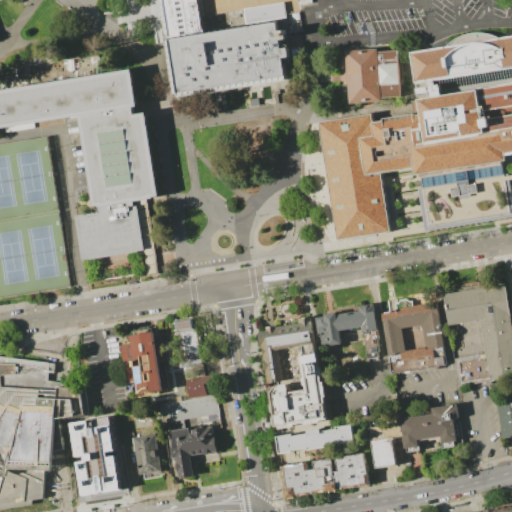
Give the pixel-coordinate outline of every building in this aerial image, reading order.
[(161,0),(163,10),(162,10),(165,29),(167,39),(176,94),(216,88),(283,77),(274,22),(288,20),(286,3),(244,10),(247,27),(205,33),(203,17),(202,9),(200,0),(161,0)] [(412,53),(511,35),(511,154),(506,155),(507,161),(416,176),(415,170),(383,174),(392,232),(341,240),(322,121),(372,114),(374,123),(385,121),(384,119),(415,114),(415,116),(422,115),(420,100),(432,97),(431,92),(419,94),(418,88),(429,86),(429,82),(417,84),(412,53)] [(347,49),(351,103),(384,101),(384,95),(402,94),(399,50),(382,51),(381,46),(347,49)] [(84,259),(144,250),(136,200),(141,199),(145,198),(146,198),(159,196),(145,112),(133,114),(132,107),(137,106),(131,69),(0,89),(0,128),(79,116),(94,207),(97,206),(98,212),(75,215),(82,260),(84,259)] [(45,136),(0,143),(0,296),(70,285),(45,136)] [(341,240),(343,251),(511,222),(511,154),(506,155),(507,161),(416,176),(415,170),(383,174),(392,232),(341,240)] [(136,200),(141,199),(145,198),(146,198),(147,204),(155,260),(158,273),(148,274),(148,273),(144,250),(136,200)] [(445,295),(450,326),(481,321),(487,353),(455,359),(459,387),(511,379),(511,324),(506,284),(445,295)] [(383,314),(398,312),(397,304),(399,304),(401,301),(408,300),(410,301),(412,301),(413,306),(437,302),(448,366),(392,374),(383,314)] [(317,318),(325,316),(325,314),(336,313),(336,314),(360,311),(360,306),(373,304),(380,352),(379,352),(379,357),(368,359),(363,327),(340,331),(343,345),(322,348),(317,318)] [(172,320),(193,317),(195,329),(175,332),(172,320)] [(310,317),(313,341),(276,346),(281,382),(266,384),(259,323),(310,317)] [(195,329),(199,357),(179,360),(175,332),(195,329)] [(156,332),(158,341),(165,339),(169,364),(162,365),(166,392),(141,397),(138,382),(130,384),(123,345),(131,344),(130,336),(156,332)] [(304,346),(305,351),(302,358),(307,393),(294,395),(292,384),(276,386),(270,394),(275,426),(281,430),(332,422),(320,343),(304,346)] [(42,498),(33,499),(32,504),(0,508),(0,483),(2,476),(0,475),(0,356),(49,363),(48,380),(58,382),(58,383),(79,387),(83,414),(61,419),(63,430),(59,431),(62,448),(52,451),(51,470),(44,470),(42,482),(42,498)] [(187,381),(190,399),(223,394),(220,377),(187,381)] [(497,400),(511,397),(511,437),(503,439),(497,400)] [(401,419),(434,414),(433,407),(458,403),(460,418),(454,419),(457,441),(443,443),(442,437),(419,440),(420,446),(406,449),(401,419)] [(83,495),(121,489),(116,455),(108,456),(107,452),(114,450),(109,416),(92,419),(93,422),(88,423),(88,420),(71,422),(76,457),(86,455),(86,461),(77,462),(83,495)] [(171,431),(180,478),(196,475),(193,456),(218,452),(213,423),(171,431)] [(351,424),(353,442),(340,444),(340,443),(325,445),(326,447),(307,450),(307,448),(293,451),(293,452),(278,454),(275,436),(292,434),(292,436),(307,433),(307,430),(320,428),(320,431),(336,429),(335,427),(351,424)] [(134,438),(142,480),(164,475),(156,434),(134,438)] [(373,441),(393,438),(397,465),(378,468),(373,441)] [(280,466),(285,498),(369,484),(364,453),(280,466)]
